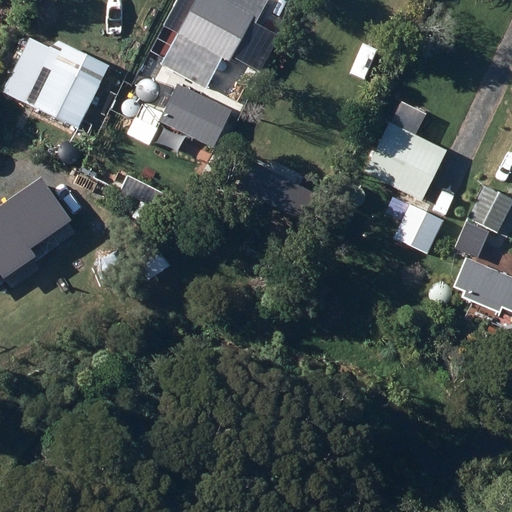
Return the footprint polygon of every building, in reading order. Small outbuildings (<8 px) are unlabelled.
[(190,0),(173,32),(224,59),(248,16),(218,0),(190,0)] [(50,61),(30,105),(75,126),(98,77),(83,70),(80,75),(50,61)] [(156,119),(209,146),(227,109),(174,83),(156,119)] [(385,121),(360,170),(416,199),(441,150),(385,121)] [(480,185),(466,216),(496,230),(510,199),(480,185)] [(296,197),(271,198),(272,212),(296,211),(296,197)] [(330,203),(324,219),(341,226),(347,211),(330,203)] [(406,203),(390,236),(424,252),(440,220),(406,203)] [(220,206),(218,217),(235,221),(238,210),(220,206)] [(464,225),(455,243),(468,250),(477,232),(464,225)] [(189,243),(200,247),(204,240),(193,235),(189,243)] [(84,254),(73,240),(59,251),(70,265),(84,254)] [(37,241),(11,260),(20,272),(46,254),(37,241)] [(511,279),(488,267),(491,260),(477,254),(473,262),(453,252),(447,267),(455,270),(448,284),(459,289),(457,294),(494,312),(498,306),(511,312),(511,279)]
